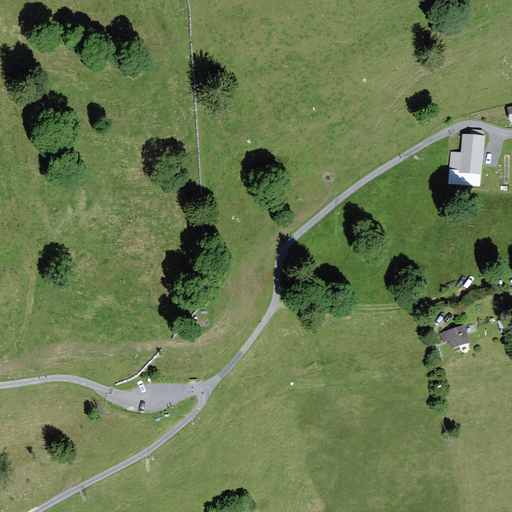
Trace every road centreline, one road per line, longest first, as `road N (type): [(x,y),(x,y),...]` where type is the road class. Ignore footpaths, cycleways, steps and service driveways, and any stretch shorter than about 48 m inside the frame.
road 1 (track): [(203,390),(273,307),(279,254),(347,188),(465,123),(511,133)]
road 2 (track): [(35,511),(151,448),(200,407),(203,390)]
road 3 (track): [(0,384),(57,376),(156,401),(203,390)]
road 4 (track): [(273,307),(377,307),(458,294)]
